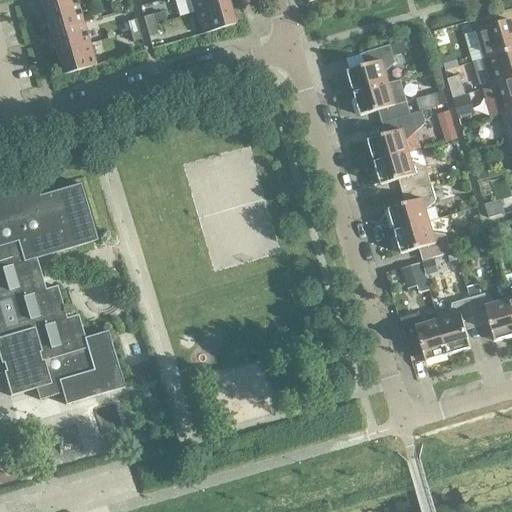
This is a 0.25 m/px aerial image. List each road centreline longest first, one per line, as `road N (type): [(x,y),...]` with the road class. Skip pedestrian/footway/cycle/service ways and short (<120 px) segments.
road 1 (residential): [(511,397),(432,414),(407,392),(298,45)]
road 2 (residential): [(298,45),(0,134)]
